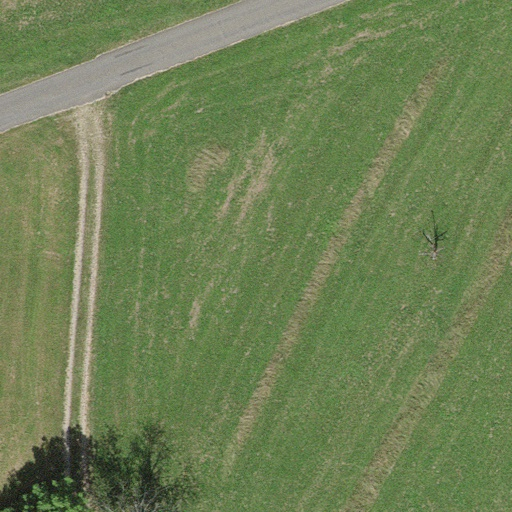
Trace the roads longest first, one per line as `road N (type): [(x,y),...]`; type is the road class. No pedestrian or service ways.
road 1 (track): [(61,90),(83,130),(88,199),(67,460),(77,511)]
road 2 (unclassified): [(295,0),(0,116)]
